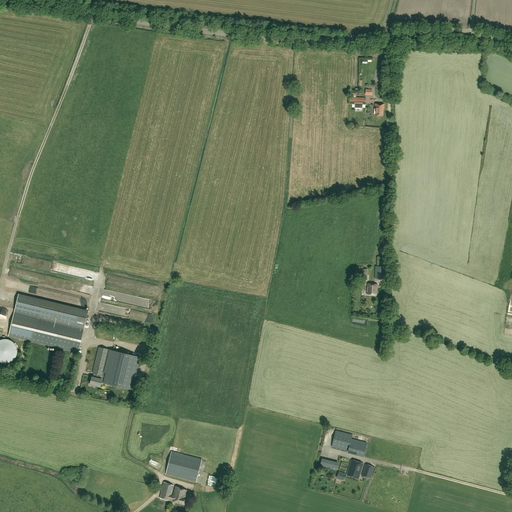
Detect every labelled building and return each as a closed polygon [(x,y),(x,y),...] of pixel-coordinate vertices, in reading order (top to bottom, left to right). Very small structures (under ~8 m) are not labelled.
[(375,116),(383,116),(383,108),(384,108),(384,104),(375,104),(375,108),(376,108),(375,116)] [(367,294),(376,295),(377,284),(367,284),(367,294)] [(88,311),(41,299),(19,294),(9,336),(78,352),(88,311)] [(0,362),(2,363),(5,364),(8,364),(11,363),(14,361),(16,358),(18,355),(18,352),(18,348),(16,344),(13,342),(10,340),(6,339),(2,340),(0,340),(0,362)] [(93,373),(94,373),(103,375),(104,372),(109,349),(99,347),(93,373)] [(133,389),(141,357),(111,350),(105,372),(104,372),(103,375),(94,373),(93,377),(92,376),(90,384),(100,386),(101,382),(133,389)] [(348,451),(364,455),(367,443),(351,439),(352,435),(335,430),(331,446),(348,451)] [(171,452),(166,474),(196,482),(201,459),(171,452)] [(323,469),(323,467),(336,471),(338,463),(322,458),(320,467),(319,468),(323,469)] [(358,479),(363,463),(351,460),(347,475),(358,479)] [(362,476),(370,478),(374,467),(365,464),(362,476)] [(404,485),(407,476),(376,467),(373,477),(404,485)] [(164,482),(160,498),(185,504),(187,498),(185,498),(187,490),(175,486),(173,495),(171,494),(174,485),(164,482)]
